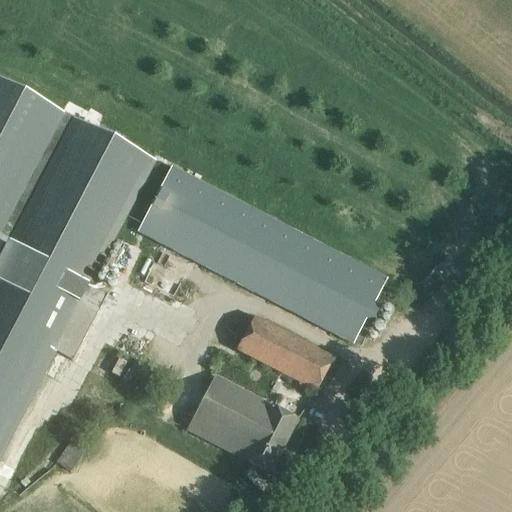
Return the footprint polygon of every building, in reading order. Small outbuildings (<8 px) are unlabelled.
[(0,79),(0,454),(54,351),(73,361),(107,295),(88,285),(153,160),(0,79)] [(386,281),(173,166),(138,232),(353,344),(366,319),(373,323),(380,309),(373,305),(386,281)] [(243,315),(228,339),(240,346),(237,351),(316,393),(333,359),(254,318),(252,320),(243,315)] [(225,379),(224,381),(214,376),(188,430),(245,459),(244,461),(270,474),(297,421),(265,404),(266,401),(225,379)] [(55,461),(67,470),(81,451),(68,442),(55,461)]
